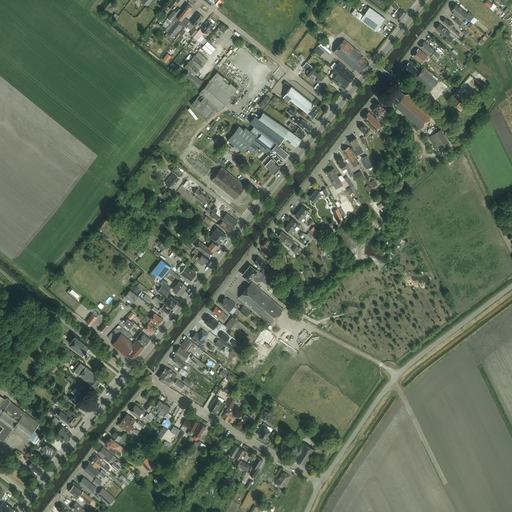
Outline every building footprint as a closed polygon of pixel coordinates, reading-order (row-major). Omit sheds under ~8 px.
[(178,2),(180,0),(172,0),(168,5),(173,9),(176,5),(177,6),(179,3),(178,2)] [(396,15),(401,18),(401,19),(407,13),(406,12),(405,12),(406,11),(402,9),(403,8),(398,4),(398,3),(394,0),(392,0),(389,4),(397,10),(394,13),(396,15)] [(192,8),(188,4),(165,31),(173,37),(184,24),(180,20),(184,15),(185,16),(192,8)] [(469,12),(468,13),(456,4),(454,7),(464,15),(464,14),(466,15),(468,14),(470,16),(469,17),(469,18),(469,19),(471,20),(474,16),(469,12)] [(385,18),(369,7),(360,20),(376,31),(385,18)] [(470,21),(471,20),(469,19),(469,18),(469,17),(470,16),(468,14),(466,15),(464,14),(464,15),(454,7),(451,10),(454,12),(458,16),(459,16),(463,19),(465,17),(470,21)] [(168,18),(172,21),(178,13),(174,10),(168,18)] [(199,21),(203,16),(199,13),(191,22),(197,26),(200,22),(199,21)] [(167,26),(172,21),(168,18),(164,23),(167,26)] [(445,18),(442,22),(454,31),(456,29),(452,26),(454,24),(449,20),(449,21),(445,18)] [(204,38),(204,37),(210,30),(209,29),(213,25),(209,21),(202,30),(200,29),(194,36),(198,40),(202,35),(204,37),(204,38)] [(448,44),(453,38),(448,34),(450,32),(440,23),(436,29),(446,37),(443,40),(448,44)] [(219,29),(224,32),(228,28),(223,24),(219,29)] [(192,37),(197,31),(194,28),(189,34),(192,37)] [(361,73),(368,65),(369,63),(361,56),(361,54),(361,53),(344,39),(334,52),(355,70),(356,68),(360,72),(361,73)] [(213,54),(218,47),(210,40),(204,46),(213,54)] [(424,41),(419,47),(429,55),(434,50),(424,41)] [(321,42),(321,43),(314,51),(320,56),(325,51),(329,54),(331,51),(321,42)] [(456,47),(452,51),(464,62),(468,58),(456,47)] [(418,48),(412,56),(422,64),(428,56),(418,48)] [(168,53),(162,60),(166,62),(172,56),(168,53)] [(199,87),(203,82),(195,75),(205,64),(194,55),(184,67),(189,70),(185,75),(199,87)] [(315,76),(319,72),(315,69),(316,68),(307,61),(306,62),(302,67),(304,69),(304,70),(306,72),(305,72),(310,76),(312,73),(315,76)] [(350,82),(355,76),(346,68),(339,62),(334,69),(350,82)] [(409,62),(402,69),(429,92),(439,80),(424,67),(420,72),(409,62)] [(333,79),(332,80),(344,90),(349,83),(334,70),(332,73),(336,76),(333,79)] [(229,84),(223,79),(224,77),(217,71),(199,93),(200,94),(191,104),(208,118),(217,107),(220,110),(231,96),(238,88),(231,82),(229,84)] [(321,81),(326,75),(320,71),(316,76),(321,81)] [(295,102),(312,116),(313,117),(318,110),(312,106),(314,104),(292,86),(283,97),(289,101),(293,105),(295,102)] [(398,88),(390,97),(396,103),(395,104),(399,108),(398,109),(420,129),(432,115),(408,94),(404,94),(398,88)] [(464,97),(457,101),(461,110),(469,106),(464,97)] [(376,106),(372,111),(377,115),(376,116),(380,121),(383,117),(380,115),(385,109),(379,103),(377,103),(376,105),(376,106)] [(369,111),(368,113),(363,118),(376,131),(383,125),(369,111)] [(255,126),(279,145),(285,137),(296,146),(297,146),(302,139),(263,112),(259,118),(255,115),(250,122),(255,126)] [(302,126),(308,130),(308,131),(311,127),(307,123),(307,122),(302,118),(301,120),(297,116),(293,121),(297,123),(298,122),(299,123),(298,124),(301,127),(302,126)] [(298,135),(302,137),(302,138),(306,134),(302,131),(302,130),(299,127),(298,128),(290,122),(288,126),(295,131),(294,132),(298,135)] [(364,124),(359,128),(361,130),(361,131),(363,133),(364,133),(366,135),(370,130),(364,124)] [(279,145),(255,126),(250,131),(246,127),(244,129),(239,125),(228,139),(242,150),(245,146),(255,154),(260,148),(267,154),(272,148),(285,158),(289,153),(279,145)] [(437,150),(449,142),(441,129),(428,137),(437,150)] [(172,143),(178,134),(175,132),(169,141),(172,143)] [(356,137),(350,141),(354,148),(352,149),(355,155),(363,151),(360,145),(356,137)] [(173,146),(178,150),(184,142),(179,138),(173,146)] [(349,147),(343,150),(345,154),(345,155),(347,158),(348,157),(351,161),(354,167),(358,165),(355,159),(352,155),(353,155),(349,147)] [(274,173),(279,166),(274,161),(275,161),(268,155),(262,162),(274,173)] [(363,158),(367,168),(372,166),(368,156),(363,158)] [(342,157),(336,160),(338,163),(338,164),(340,168),(341,167),(343,170),(346,168),(351,176),(354,175),(347,163),(346,164),(342,157)] [(235,199),(246,186),(222,167),(212,180),(235,199)] [(334,168),(327,172),(334,185),(341,181),(334,168)] [(181,177),(174,172),(172,174),(172,175),(171,176),(171,175),(165,183),(173,188),(181,177)] [(355,175),(359,181),(365,177),(361,172),(355,175)] [(351,187),(354,185),(347,176),(345,178),(351,187)] [(325,195),(329,194),(326,188),(319,191),(316,189),(310,197),(315,201),(321,193),(324,192),(325,195)] [(197,189),(194,192),(195,194),(194,195),(199,200),(203,194),(197,189)] [(168,199),(171,195),(166,191),(163,194),(168,199)] [(203,194),(199,200),(204,204),(205,202),(207,203),(210,200),(203,194)] [(299,210),(305,214),(307,212),(308,214),(309,215),(311,212),(310,211),(308,210),(309,210),(303,205),(299,210)] [(333,211),(338,220),(343,217),(338,208),(333,211)] [(305,215),(305,214),(299,210),(295,215),(301,219),(303,221),(305,219),(304,218),(306,216),(305,215)] [(232,228),(222,220),(212,212),(210,214),(217,220),(218,220),(221,222),(219,225),(222,227),(228,232),(229,232),(232,228)] [(233,227),(238,221),(227,213),(222,219),(233,227)] [(205,214),(202,218),(209,224),(212,220),(205,214)] [(289,223),(295,227),(296,225),(298,226),(300,224),(298,223),(293,218),(289,223)] [(294,228),(295,227),(289,223),(285,228),(291,232),(293,230),(294,231),(296,229),(294,228)] [(210,236),(219,243),(220,244),(227,235),(217,227),(210,236)] [(282,230),(278,235),(281,238),(279,240),(282,243),(284,240),(285,239),(292,244),(294,240),(282,230)] [(98,233),(106,239),(107,237),(100,231),(98,233)] [(305,233),(303,235),(306,238),(310,240),(314,235),(309,232),(307,234),(305,233)] [(214,251),(219,245),(208,237),(206,240),(211,244),(208,247),(214,251)] [(190,250),(193,246),(184,240),(182,244),(190,250)] [(196,242),(197,244),(195,247),(210,258),(214,252),(214,251),(208,247),(199,241),(198,240),(196,242)] [(268,240),(261,246),(270,256),(278,249),(274,245),(273,246),(268,240)] [(139,253),(143,257),(148,250),(144,247),(139,253)] [(192,252),(195,254),(192,257),(202,264),(202,265),(205,261),(206,262),(208,258),(207,258),(202,254),(200,256),(200,255),(199,256),(198,255),(200,252),(195,248),(192,252)] [(268,274),(266,272),(268,268),(265,265),(266,263),(259,257),(254,262),(262,269),(262,268),(263,270),(261,272),(264,275),(265,276),(268,274)] [(161,279),(171,267),(162,259),(151,271),(161,279)] [(188,277),(191,280),(196,274),(192,271),(193,270),(186,265),(180,273),(187,278),(188,277)] [(264,275),(261,272),(260,270),(260,271),(257,268),(256,270),(251,265),(243,274),(249,280),(252,276),(254,278),(254,279),(257,282),(258,282),(264,275)] [(183,290),(185,288),(187,286),(180,280),(176,285),(183,290)] [(271,324),(283,309),(259,288),(251,282),(239,297),(271,324)] [(170,292),(166,288),(162,285),(158,291),(166,297),(167,295),(169,297),(167,299),(168,300),(166,303),(167,304),(170,305),(172,308),(178,301),(171,296),(170,297),(168,295),(170,292)] [(180,295),(183,290),(176,285),(173,289),(180,295)] [(133,302),(138,296),(131,289),(123,298),(126,301),(128,298),(133,302)] [(143,298),(150,303),(153,299),(146,294),(143,298)] [(235,304),(231,301),(225,297),(220,304),(226,308),(225,309),(229,312),(235,304)] [(82,303),(93,312),(96,308),(85,299),(82,303)] [(171,309),(159,299),(156,304),(161,308),(160,308),(163,310),(164,310),(167,313),(171,309)] [(216,306),(212,312),(216,315),(215,315),(219,318),(220,317),(224,320),(228,316),(223,312),(224,311),(220,309),(216,306)] [(247,317),(251,312),(243,306),(239,311),(247,317)] [(91,325),(99,314),(97,312),(97,311),(95,310),(86,321),(91,325)] [(148,321),(150,323),(152,320),(159,325),(160,323),(161,323),(162,322),(162,321),(163,319),(155,313),(150,318),(148,321)] [(206,320),(204,322),(210,326),(209,326),(213,329),(219,323),(209,315),(207,318),(206,318),(206,319),(206,320)] [(230,329),(237,320),(232,317),(226,326),(230,329)] [(123,320),(122,322),(130,329),(134,324),(127,318),(126,319),(127,320),(125,321),(123,320)] [(147,324),(144,328),(145,328),(145,329),(146,330),(148,330),(150,333),(151,334),(152,334),(153,333),(153,332),(156,329),(152,326),(153,325),(150,323),(148,321),(145,318),(143,321),(147,324)] [(103,332),(108,325),(105,323),(100,329),(103,332)] [(208,334),(202,330),(199,334),(196,332),(192,338),(201,345),(205,339),(208,334)] [(136,338),(144,345),(145,346),(150,339),(150,338),(142,331),(136,338)] [(225,342),(230,337),(223,332),(219,338),(225,342)] [(135,358),(144,346),(136,340),(133,343),(121,333),(112,344),(127,357),(129,355),(133,358),(135,358)] [(72,339),(69,343),(84,354),(86,352),(87,353),(90,351),(88,349),(90,346),(75,335),(75,336),(72,339)] [(187,337),(181,345),(189,352),(195,344),(187,337)] [(221,349),(224,344),(218,339),(215,344),(221,349)] [(235,339),(232,343),(242,350),(245,346),(235,339)] [(180,346),(175,353),(181,358),(180,358),(184,361),(190,353),(180,346)] [(182,368),(185,364),(188,367),(189,365),(180,358),(175,354),(171,359),(179,365),(179,367),(181,368),(182,368)] [(197,363),(199,360),(193,355),(190,358),(197,363)] [(53,363),(49,368),(54,372),(58,367),(53,363)] [(81,363),(75,371),(80,375),(88,381),(88,382),(95,388),(102,378),(95,372),(94,373),(86,367),(81,363)] [(171,375),(174,378),(177,375),(166,367),(163,371),(170,376),(171,375)] [(189,373),(182,368),(181,368),(179,372),(186,377),(189,373)] [(170,377),(170,376),(163,371),(159,378),(169,385),(173,380),(170,377)] [(182,381),(189,386),(191,382),(185,378),(182,381)] [(9,379),(3,385),(13,393),(19,387),(9,379)] [(174,384),(182,389),(185,384),(177,379),(174,384)] [(74,398),(78,402),(79,401),(80,401),(84,395),(84,394),(80,391),(84,387),(80,383),(78,386),(79,387),(74,394),(76,396),(74,398)] [(0,395),(0,424),(3,427),(0,432),(0,438),(3,441),(14,427),(36,444),(41,436),(34,431),(40,424),(25,413),(25,412),(7,398),(6,400),(0,395)] [(53,402),(58,405),(63,399),(58,396),(53,402)] [(228,420),(232,423),(237,415),(234,413),(237,407),(233,405),(236,399),(231,396),(226,405),(229,407),(228,409),(222,418),(228,421),(228,420)] [(209,409),(214,413),(221,401),(216,397),(210,405),(211,406),(209,409)] [(159,400),(156,406),(159,408),(157,412),(159,413),(162,409),(165,404),(159,400)] [(144,408),(148,412),(153,405),(149,401),(144,408)] [(165,404),(162,409),(165,411),(162,415),(165,417),(168,413),(171,407),(165,404)] [(144,414),(145,413),(136,405),(130,411),(140,419),(141,417),(139,416),(141,413),(144,414)] [(54,416),(57,412),(51,407),(48,410),(54,416)] [(61,411),(58,415),(66,422),(67,420),(72,424),(79,416),(70,409),(66,415),(61,411)] [(270,413),(265,411),(261,418),(267,420),(270,413)] [(131,426),(136,420),(132,417),(127,414),(123,419),(131,426)] [(170,423),(174,417),(169,414),(166,420),(170,423)] [(241,421),(246,423),(250,417),(245,414),(241,421)] [(60,420),(55,417),(52,421),(56,425),(60,420)] [(188,429),(190,430),(187,434),(190,436),(193,432),(199,422),(193,419),(191,422),(186,419),(183,425),(188,428),(188,429)] [(129,432),(133,428),(123,420),(119,424),(123,427),(129,432)] [(267,441),(269,437),(267,436),(270,430),(267,428),(268,426),(263,423),(259,429),(262,431),(259,436),(267,441)] [(200,437),(206,427),(202,424),(201,425),(200,424),(194,434),(200,437)] [(67,441),(72,435),(68,431),(68,430),(62,425),(57,430),(64,435),(62,437),(67,441)] [(128,441),(122,436),(116,431),(112,435),(118,441),(120,439),(126,444),(128,441)] [(53,442),(56,438),(50,433),(46,437),(53,442)] [(108,441),(105,444),(114,452),(117,449),(120,445),(111,437),(108,441)] [(304,443),(294,458),(298,461),(297,462),(299,463),(310,446),(304,443)] [(51,447),(47,444),(45,446),(44,445),(42,448),(43,448),(41,451),(45,455),(46,453),(49,455),(52,457),(54,454),(57,450),(51,446),(51,447)] [(194,444),(188,454),(193,457),(199,447),(196,446),(194,444)] [(228,456),(233,459),(240,447),(236,445),(235,447),(234,446),(229,454),(228,456)] [(310,446),(299,463),(305,467),(315,450),(310,446)] [(117,458),(113,455),(103,447),(98,453),(108,461),(110,458),(114,461),(117,458)] [(240,449),(235,457),(237,458),(235,463),(239,465),(247,470),(250,465),(240,460),(246,451),(242,448),(241,450),(240,449)] [(103,467),(104,465),(102,462),(103,460),(96,455),(93,459),(100,464),(103,467)] [(258,469),(263,460),(257,456),(251,465),(252,466),(249,470),(251,471),(249,474),(256,478),(260,470),(258,469)] [(147,457),(141,462),(148,470),(154,465),(147,457)] [(97,468),(100,465),(100,464),(93,459),(90,462),(97,468)] [(265,471),(272,474),(276,464),(268,461),(265,471)] [(29,466),(40,475),(43,471),(35,466),(34,464),(32,462),(29,466)] [(101,472),(89,463),(84,470),(93,477),(96,474),(98,476),(101,472)] [(284,488),(291,477),(284,472),(283,474),(281,473),(275,483),(284,488)] [(91,493),(96,487),(84,477),(80,482),(81,483),(80,485),(91,493)] [(253,481),(250,480),(246,488),(248,489),(249,489),(250,489),(254,482),(253,482),(253,481)] [(83,491),(83,492),(74,485),(69,491),(75,495),(74,496),(77,499),(80,496),(90,504),(93,499),(83,491)] [(111,505),(116,499),(103,487),(97,494),(109,504),(110,504),(111,505)] [(0,511),(12,511),(14,509),(4,501),(0,506),(0,511)] [(87,511),(76,502),(71,508),(75,511),(87,511)]
